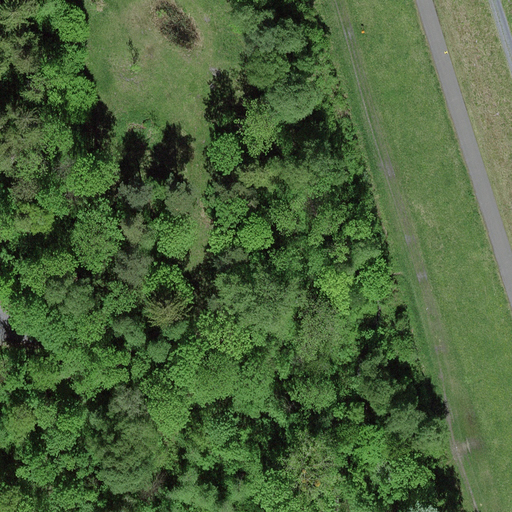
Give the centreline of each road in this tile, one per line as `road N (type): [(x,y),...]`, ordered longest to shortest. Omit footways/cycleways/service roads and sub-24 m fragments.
road 1 (track): [(343,0),(494,511)]
road 2 (track): [(425,0),(511,279)]
